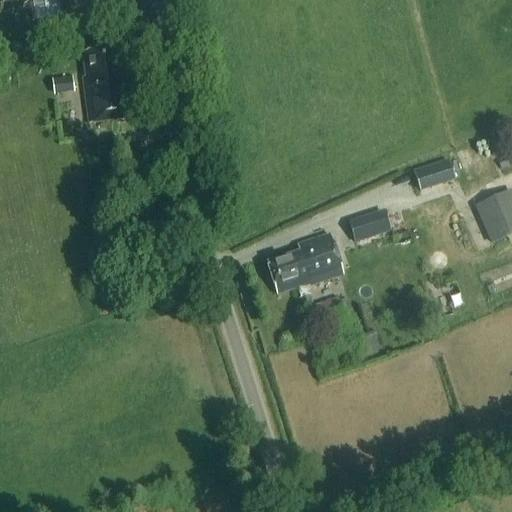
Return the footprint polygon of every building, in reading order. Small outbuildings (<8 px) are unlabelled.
[(28,0),(0,0),(0,9),(2,14),(29,2),(28,0)] [(59,0),(60,0),(45,2),(48,26),(64,24),(63,17),(86,14),(86,11),(108,8),(106,0),(59,0)] [(89,125),(133,119),(128,81),(119,83),(115,51),(83,56),(86,79),(83,79),(89,125)] [(52,81),(54,96),(74,93),(72,79),(52,81)] [(506,159),(498,162),(501,171),(510,168),(506,159)] [(447,181),(414,192),(419,206),(451,195),(447,181)] [(511,236),(511,190),(474,208),(491,245),(511,236)] [(382,212),(348,223),(355,243),(389,232),(382,212)] [(278,297),(298,290),(301,298),(311,295),(309,288),(343,276),(329,237),(296,248),(299,255),(267,266),(278,297)] [(310,296),(299,300),(303,311),(314,307),(310,296)] [(338,299),(315,307),(324,333),(347,325),(344,317),(352,314),(347,300),(339,303),(338,299)]
